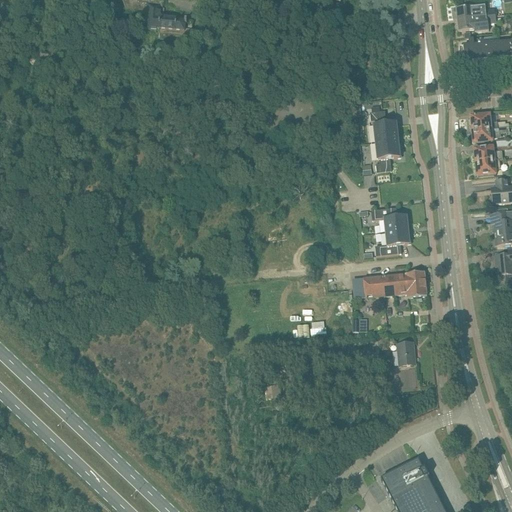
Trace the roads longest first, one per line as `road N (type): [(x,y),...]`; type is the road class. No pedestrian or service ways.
road 1 (tertiary): [(476,409),(438,157)]
road 2 (primary): [(170,511),(0,352)]
road 3 (unclassified): [(308,511),(388,445),(476,409)]
road 4 (residential): [(207,0),(204,42),(232,79),(332,46)]
road 5 (primary): [(0,391),(127,511)]
road 6 (tertiary): [(438,157),(443,99),(424,14)]
road 7 (tertiary): [(424,14),(422,100),(438,157)]
